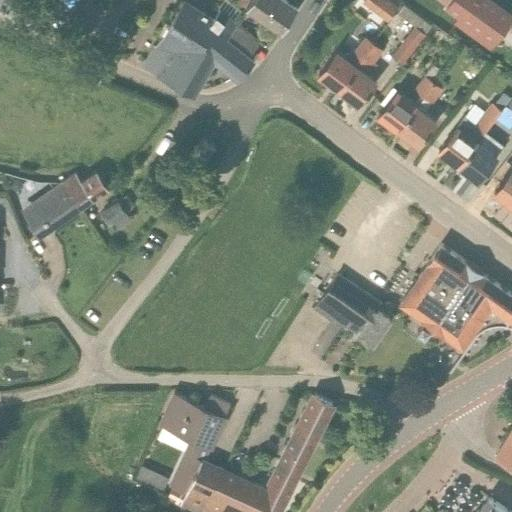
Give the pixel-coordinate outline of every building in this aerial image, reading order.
[(184,0),(182,0),(155,46),(144,65),(157,72),(191,90),(191,89),(213,51),(241,74),(254,58),(248,54),(226,38),(236,23),(235,22),(218,11),(214,18),(208,14),(184,0)] [(247,7),(251,0),(239,0),(238,2),(246,8),(247,7)] [(251,0),(247,7),(281,30),(297,7),(285,0),(251,0)] [(397,6),(389,0),(364,0),(364,1),(387,18),(397,6)] [(511,14),(491,0),(442,0),(448,4),(446,5),(469,21),(469,26),(470,30),(473,33),(479,35),(486,34),(495,40),(511,16),(511,14)] [(424,33),(425,34),(432,25),(404,3),(397,12),(415,26),(424,33)] [(259,40),(244,28),(236,23),(226,38),(248,54),(259,40)] [(392,56),(401,63),(424,33),(415,26),(392,56)] [(338,87),(373,41),(365,35),(348,58),(337,49),(319,73),(338,87)] [(338,87),(358,103),(377,78),(369,72),(376,63),(373,60),(382,48),(373,41),(338,87)] [(423,97),(435,81),(425,74),(413,90),(423,97)] [(435,81),(423,97),(432,104),(443,88),(435,81)] [(418,104),(407,96),(397,88),(378,113),(398,128),(418,104)] [(497,100),(502,104),(509,95),(504,91),(497,100)] [(482,129),(493,115),(498,107),(490,100),(475,121),(465,114),(439,149),(457,163),(476,138),(482,129)] [(418,143),(437,118),(418,104),(398,128),(418,143)] [(215,146),(204,138),(197,147),(196,154),(202,159),(209,155),(215,146)] [(478,179),(497,154),(476,138),(457,163),(478,179)] [(511,204),(511,167),(494,191),(511,204)] [(62,181),(79,205),(108,186),(96,171),(82,179),(76,171),(62,181)] [(21,209),(27,217),(38,234),(79,205),(62,181),(38,197),(21,209)] [(111,221),(126,210),(118,200),(103,211),(111,221)] [(120,214),(126,223),(132,219),(126,210),(120,214)] [(464,256),(463,258),(441,243),(393,312),(424,334),(432,322),(466,347),(475,335),(482,329),(489,325),(498,323),(507,324),(509,321),(506,319),(508,316),(511,318),(511,293),(480,270),(481,268),(464,256)] [(373,342),(390,317),(366,301),(370,295),(337,273),(317,304),(335,317),(336,315),(359,331),(358,332),(373,342)] [(194,511),(202,511),(204,509),(222,467),(203,458),(209,444),(211,445),(230,403),(210,394),(204,406),(175,392),(161,422),(191,436),(169,483),(185,491),(179,505),(194,511)] [(313,393),(266,487),(222,467),(204,509),(209,511),(277,511),(278,511),(333,402),(313,393)] [(511,426),(497,452),(511,459),(511,426)] [(154,484),(164,489),(168,479),(158,474),(154,484)] [(511,511),(489,496),(477,511),(511,511)]
